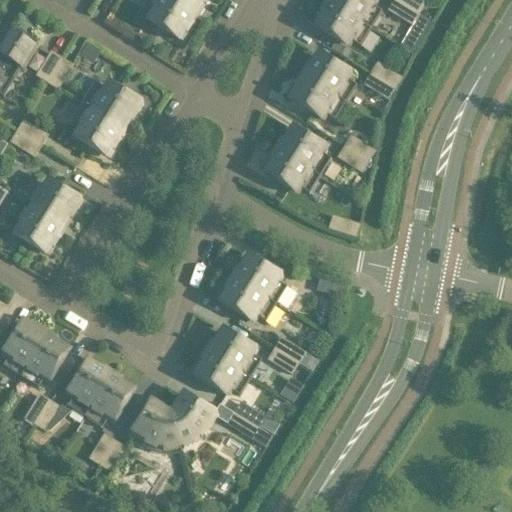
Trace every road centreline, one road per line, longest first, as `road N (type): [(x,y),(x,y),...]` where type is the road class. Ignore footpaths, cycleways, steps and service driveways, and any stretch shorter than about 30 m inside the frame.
road 1 (residential): [(67,309),(160,370),(220,198)]
road 2 (tertiary): [(312,501),(403,380),(433,275)]
road 3 (tertiary): [(409,271),(394,345),(312,501)]
road 4 (residential): [(195,93),(67,309)]
road 5 (tertiary): [(487,62),(440,134),(409,271)]
road 6 (tertiary): [(433,275),(450,178),(487,62)]
road 7 (residential): [(409,271),(358,263),(275,231),(220,198)]
road 8 (residential): [(49,0),(195,93)]
road 9 (residential): [(244,123),(284,0)]
